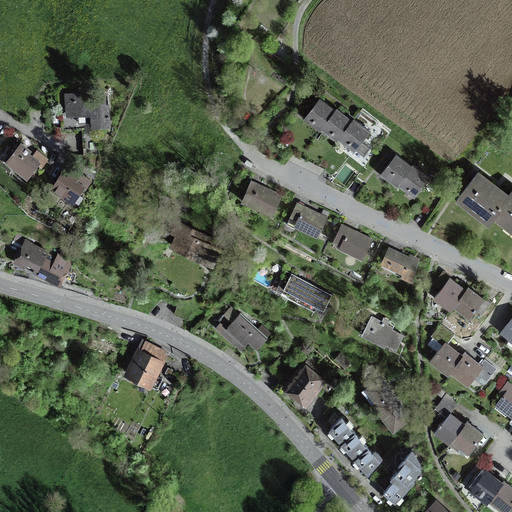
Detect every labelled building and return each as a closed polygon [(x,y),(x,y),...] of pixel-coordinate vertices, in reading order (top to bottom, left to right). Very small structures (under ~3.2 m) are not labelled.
[(90,93),(66,94),(67,108),(59,109),(59,118),(62,118),(63,129),(85,128),(86,127),(86,126),(86,114),(91,113),(92,127),(110,126),(108,105),(105,106),(105,94),(90,95),(90,93)] [(320,131),(321,129),(335,110),(320,98),(304,119),(320,131)] [(335,110),(321,129),(337,141),(338,139),(352,120),(337,109),(335,110)] [(354,119),(352,120),(338,139),(354,151),(370,131),(354,119)] [(29,152),(20,145),(7,161),(27,177),(38,164),(42,167),(47,160),(37,151),(33,156),(29,153),(29,152)] [(396,187),(397,185),(412,166),(396,154),(380,174),(396,187)] [(412,166),(397,185),(413,197),(429,177),(413,164),(412,166)] [(364,167),(355,179),(361,184),(371,172),(364,167)] [(64,170),(52,187),(73,201),(83,187),(85,189),(91,181),(80,173),(77,178),(64,170)] [(489,222),(494,215),(493,215),(508,196),(493,184),(478,172),(458,198),(489,222)] [(281,195),(251,181),(242,201),(258,208),(260,206),(273,212),(281,195)] [(493,215),(494,215),(511,229),(511,190),(508,196),(493,215)] [(305,206),(297,202),(290,216),(298,220),(296,225),(317,235),(326,218),(304,207),(305,206)] [(201,232),(179,222),(174,233),(187,240),(183,248),(202,258),(201,260),(211,265),(219,249),(198,239),(201,232)] [(89,224),(77,225),(78,234),(89,233),(89,224)] [(372,238),(342,224),(336,235),(344,238),(340,246),(363,257),(372,238)] [(39,270),(48,253),(26,242),(17,259),(39,270)] [(409,258),(389,248),(382,262),(403,272),(401,276),(412,281),(418,260),(410,257),(409,258)] [(56,257),(48,253),(39,270),(59,281),(70,260),(58,254),(56,257)] [(332,294),(292,273),(283,288),(284,289),(281,293),(283,294),(282,296),(297,304),(298,302),(300,303),(301,302),(321,313),(322,314),(326,306),(326,305),(332,294)] [(453,306),(466,290),(444,274),(435,285),(441,290),(438,294),(453,306)] [(468,286),(466,290),(453,306),(469,318),(476,309),(482,314),(491,302),(484,297),(483,298),(468,286)] [(116,287),(111,303),(128,308),(130,292),(116,287)] [(192,313),(177,305),(174,313),(188,320),(192,313)] [(257,328),(242,314),(238,318),(230,310),(226,315),(225,314),(219,320),(225,325),(221,330),(241,348),(250,338),(259,345),(267,336),(266,335),(270,331),(261,324),(257,328)] [(373,327),(369,334),(386,344),(396,349),(401,341),(400,340),(403,335),(391,329),(392,327),(374,317),(369,325),(373,327)] [(511,317),(501,332),(511,340),(511,317)] [(450,371),(453,368),(463,355),(447,343),(455,334),(440,323),(431,335),(433,337),(428,344),(437,351),(432,357),(450,371)] [(139,379),(155,346),(145,341),(129,374),(139,379)] [(157,389),(162,380),(153,375),(165,351),(155,346),(139,379),(157,389)] [(463,355),(453,368),(470,382),(482,367),(492,374),(496,368),(484,359),(480,364),(465,353),(463,355)] [(341,354),(336,359),(344,367),(349,362),(341,354)] [(281,356),(271,367),(283,377),(292,366),(281,356)] [(316,366),(308,360),(287,386),(305,401),(322,380),(312,372),(316,366)] [(329,378),(319,390),(331,399),(340,387),(329,378)] [(380,379),(368,389),(378,402),(377,402),(396,426),(409,417),(380,379)] [(511,384),(508,381),(500,391),(504,394),(498,402),(496,405),(495,408),(506,416),(510,411),(511,412),(511,384)] [(446,393),(442,398),(454,408),(458,402),(446,393)] [(346,421),(342,416),(341,416),(335,411),(328,419),(333,424),(329,429),(330,430),(327,432),(332,437),(334,435),(341,443),(355,432),(351,427),(353,424),(349,419),(346,421)] [(465,424),(449,412),(436,429),(452,441),(465,424)] [(465,424),(452,441),(450,443),(458,449),(462,444),(470,450),(483,433),(467,421),(465,424)] [(359,436),(355,432),(341,443),(342,444),(339,446),(344,451),(346,449),(355,459),(368,447),(364,442),(366,439),(362,434),(359,436)] [(372,452),(368,447),(355,459),(355,460),(353,462),(357,467),(359,465),(368,474),(383,458),(375,450),(372,452)] [(399,469),(395,473),(410,486),(415,481),(412,478),(421,468),(419,466),(421,464),(412,450),(407,456),(402,452),(398,452),(397,453),(396,455),(395,456),(395,457),(395,459),(395,460),(395,462),(395,463),(396,464),(396,466),(398,467),(399,469)] [(395,473),(383,462),(370,477),(385,490),(383,491),(389,497),(387,499),(391,503),(393,500),(395,502),(397,501),(399,503),(404,498),(401,496),(410,486),(395,473)] [(488,501),(491,497),(502,483),(500,481),(503,476),(500,473),(496,478),(487,471),(488,470),(481,465),(464,486),(471,491),(473,489),(488,501)] [(511,487),(504,481),(502,483),(491,497),(507,510),(511,504),(511,503),(511,487)] [(444,506),(439,502),(437,504),(436,504),(428,511),(445,511),(441,508),(444,506)]
